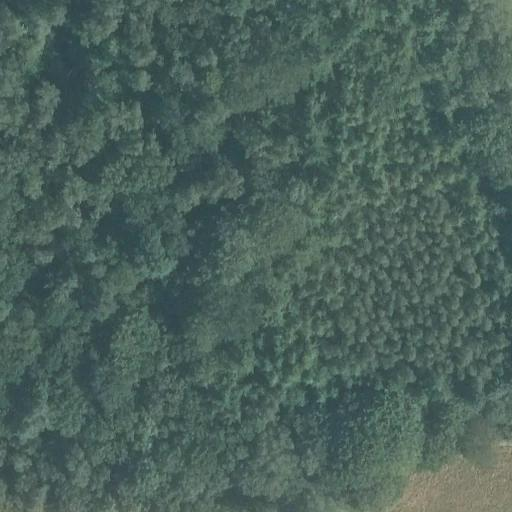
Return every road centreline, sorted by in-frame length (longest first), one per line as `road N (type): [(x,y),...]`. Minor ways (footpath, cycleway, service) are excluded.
road 1 (track): [(511,377),(418,395),(384,448),(329,489),(268,494),(0,483)]
road 2 (track): [(452,0),(511,206)]
